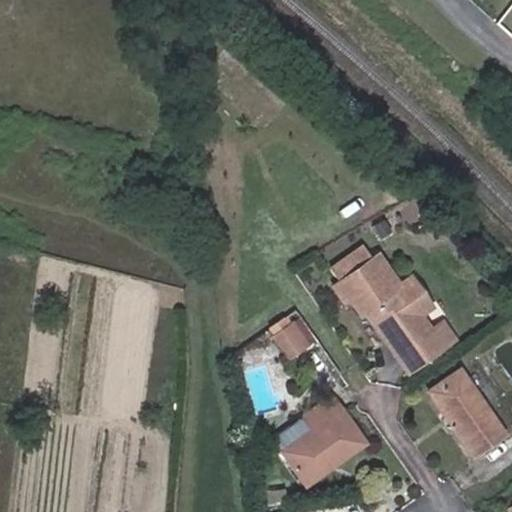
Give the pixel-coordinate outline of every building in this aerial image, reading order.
[(331,268),(339,279),(369,258),(361,246),(331,268)] [(339,279),(331,284),(343,302),(347,298),(363,320),(368,317),(393,353),(405,345),(417,361),(452,336),(439,317),(429,324),(418,309),(429,302),(407,271),(395,279),(377,252),(369,258),(339,279)] [(293,319),(285,325),(300,346),(308,341),(293,319)] [(300,346),(285,325),(270,335),(285,357),(300,346)] [(404,370),(417,361),(405,345),(393,353),(404,370)] [(500,430),(458,369),(436,384),(454,411),(451,418),(472,449),(500,430)] [(308,426),(281,446),(302,476),(330,457),(332,460),(363,439),(329,392),(299,412),(308,426)]
